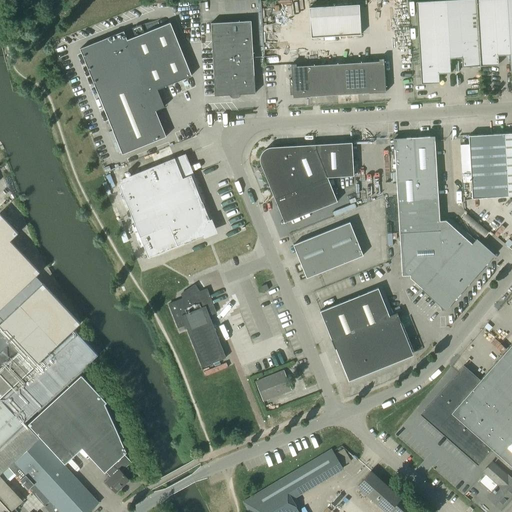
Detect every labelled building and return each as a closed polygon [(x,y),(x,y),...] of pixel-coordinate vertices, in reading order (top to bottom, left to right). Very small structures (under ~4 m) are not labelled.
[(439,73),(451,72),(451,58),(450,58),(446,0),(430,0),(417,1),(421,83),(440,82),(439,73)] [(451,58),(462,57),(463,67),(481,66),(477,0),(446,0),(450,58),(451,58)] [(477,0),(481,66),(500,65),(499,55),(511,55),(508,0),(477,0)] [(309,7),(311,37),(361,33),(359,3),(309,7)] [(231,39),(234,94),(254,93),(250,20),(230,21),(231,39)] [(210,41),(231,39),(230,21),(209,22),(210,41)] [(156,89),(190,75),(169,22),(126,39),(122,31),(78,48),(121,154),(165,136),(154,110),(163,107),(156,89)] [(234,94),(231,39),(210,41),(214,95),(234,94)] [(307,65),(309,96),(386,91),(386,89),(389,88),(388,73),(385,73),(384,57),(379,58),(379,60),(307,65)] [(309,96),(307,65),(296,66),(295,63),(290,63),(291,79),(288,79),(289,95),(292,95),(293,97),(309,96)] [(471,181),(506,179),(504,134),(469,136),(471,181)] [(439,221),(439,215),(434,136),(393,138),(398,232),(439,230),(439,221)] [(338,147),(315,149),(326,177),(353,175),(351,142),(338,143),(338,147)] [(273,197),(274,198),(303,186),(303,179),(326,177),(315,149),(292,150),(292,145),(270,147),(268,147),(265,148),(263,150),(261,151),(260,154),(259,156),(259,159),(259,161),(259,163),(273,197)] [(203,233),(204,231),(207,223),(209,222),(209,223),(210,223),(201,202),(190,175),(181,178),(173,158),(120,180),(118,186),(147,258),(183,243),(184,244),(205,235),(203,235),(203,233)] [(336,201),(326,177),(303,179),(303,186),(274,198),(283,222),(336,201)] [(472,199),(507,197),(506,179),(471,181),(472,199)] [(0,474),(8,467),(39,438),(40,437),(28,424),(26,422),(98,355),(75,330),(1,399),(0,398),(33,367),(80,324),(43,284),(0,323),(0,309),(40,273),(10,241),(18,234),(0,214),(0,474)] [(444,308),(490,256),(474,242),(471,245),(445,221),(439,221),(439,230),(398,232),(400,276),(408,276),(409,278),(421,290),(422,289),(444,308)] [(306,278),(362,256),(349,223),(292,245),(306,278)] [(226,358),(211,320),(209,316),(216,313),(207,289),(197,292),(193,286),(180,294),(182,299),(168,304),(177,328),(185,325),(202,367),(226,358)] [(363,337),(334,349),(337,348),(347,373),(348,373),(354,375),(354,376),(409,354),(397,324),(400,323),(396,313),(389,316),(377,288),(348,300),(363,337)] [(330,340),(334,349),(363,337),(348,300),(319,311),(330,339),(330,340)] [(511,344),(480,381),(511,410),(511,344)] [(420,415),(478,466),(491,450),(504,460),(511,450),(511,410),(480,381),(464,367),(420,415)] [(263,401),(291,390),(284,371),(256,382),(263,401)] [(104,472),(105,471),(108,474),(103,478),(111,487),(110,488),(113,493),(115,491),(117,492),(129,480),(121,472),(131,462),(124,454),(126,452),(104,404),(106,403),(80,375),(28,424),(40,437),(64,464),(81,447),(104,472)] [(68,469),(39,438),(8,467),(20,480),(49,511),(88,511),(98,503),(68,469)] [(299,511),(292,499),(343,469),(342,467),(351,462),(344,450),(335,455),(333,451),(247,502),(251,511),(299,511)] [(488,497),(501,509),(511,497),(511,477),(493,461),(483,472),(499,485),(488,497)] [(357,487),(384,511),(416,511),(370,471),(357,487)] [(0,500),(10,511),(23,501),(0,475),(0,500)] [(10,511),(0,500),(0,511),(10,511)]
